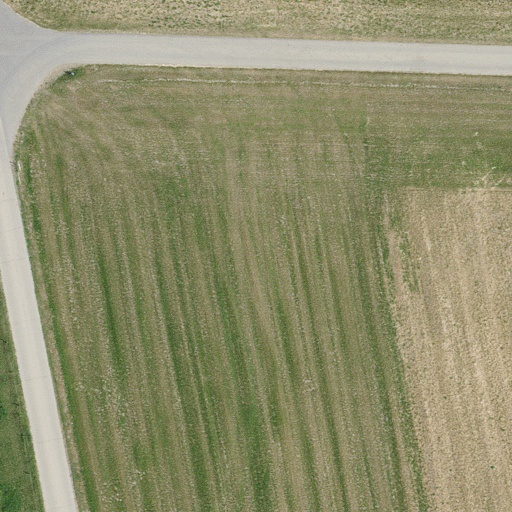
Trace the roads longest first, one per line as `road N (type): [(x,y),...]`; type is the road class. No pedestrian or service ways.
road 1 (residential): [(511,67),(0,47)]
road 2 (unclassified): [(0,181),(61,511)]
